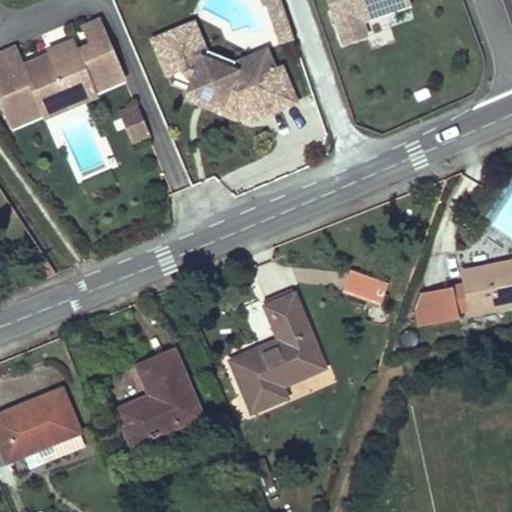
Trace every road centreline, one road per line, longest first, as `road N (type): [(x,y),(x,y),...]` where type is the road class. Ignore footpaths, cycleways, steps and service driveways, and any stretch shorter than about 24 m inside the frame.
road 1 (unclassified): [(0,325),(511,112)]
road 2 (unknown): [(460,136),(436,285)]
